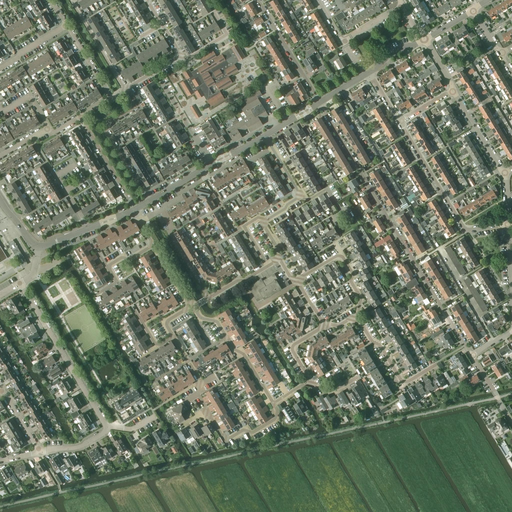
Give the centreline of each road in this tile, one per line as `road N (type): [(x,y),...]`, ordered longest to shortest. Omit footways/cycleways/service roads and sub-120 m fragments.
road 1 (residential): [(319,102),(471,356)]
road 2 (residential): [(399,121),(465,229),(507,225)]
road 3 (residential): [(105,427),(18,283)]
road 4 (residential): [(148,201),(105,130),(134,106),(124,89)]
road 5 (residential): [(355,315),(403,384),(433,365)]
